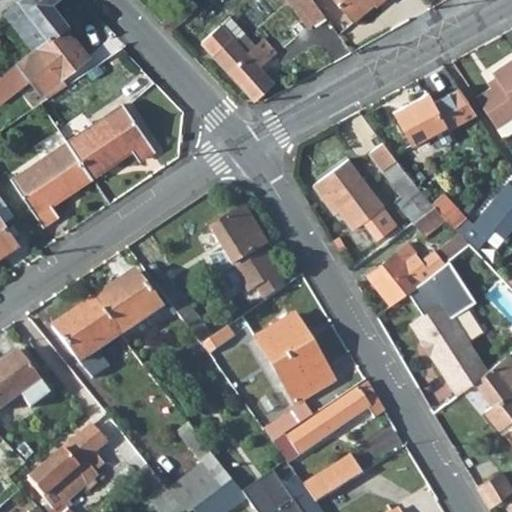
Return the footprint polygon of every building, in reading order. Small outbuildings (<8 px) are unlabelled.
[(32,49),(48,37),(18,0),(17,0),(3,12),(32,49)] [(65,23),(48,2),(50,0),(18,0),(48,37),(64,24),(65,23)] [(288,0),(308,27),(324,15),(312,0),(288,0)] [(333,0),(352,21),(375,1),(373,0),(333,0)] [(160,22),(168,31),(192,10),(184,2),(160,22)] [(229,14),(201,40),(253,99),(272,83),(257,66),(275,51),(262,36),(254,43),(229,14)] [(90,58),(64,24),(48,37),(32,49),(0,74),(0,92),(3,97),(29,77),(41,93),(42,92),(47,98),(67,84),(62,79),(90,58)] [(511,57),(491,71),(494,76),(498,81),(490,86),(475,96),(495,127),(511,115),(511,57)] [(96,64),(84,72),(89,80),(102,72),(96,64)] [(498,81),(494,76),(487,81),(490,86),(498,81)] [(445,125),(428,92),(392,111),(410,144),(445,125)] [(154,149),(122,103),(66,142),(90,177),(131,150),(138,160),(154,149)] [(511,115),(495,127),(502,137),(511,130),(511,115)] [(396,159),(383,141),(368,152),(382,169),(396,159)] [(58,214),(51,205),(90,177),(66,142),(10,180),(41,225),(58,214)] [(383,206),(347,158),(312,184),(333,212),(337,209),(351,228),(383,206)] [(404,197),(417,187),(396,159),(382,169),(404,197)] [(511,225),(511,185),(507,181),(473,223),(467,218),(457,231),(458,232),(476,247),(487,234),(498,243),(503,236),(503,237),(511,225)] [(414,195),(420,191),(417,187),(404,197),(388,209),(403,228),(412,221),(428,210),(414,195)] [(431,202),(420,191),(414,195),(428,210),(434,205),(431,202)] [(442,191),(431,202),(434,205),(444,217),(454,227),(466,216),(442,191)] [(434,205),(428,210),(412,221),(421,232),(423,235),(444,217),(434,205)] [(265,243),(243,207),(209,228),(248,291),(255,286),(264,300),(284,286),(259,247),(265,243)] [(0,217),(0,254),(13,246),(17,243),(0,217)] [(408,243),(421,232),(412,221),(403,228),(399,231),(407,242),(408,243)] [(407,242),(367,274),(390,303),(420,280),(447,258),(467,242),(458,232),(435,252),(434,249),(421,260),(408,243),(407,242)] [(447,258),(420,280),(432,295),(459,273),(447,258)] [(132,273),(91,300),(119,334),(159,307),(132,273)] [(212,336),(170,281),(159,289),(201,344),(212,336)] [(91,300),(50,327),(78,362),(91,378),(108,366),(97,349),(119,334),(91,300)] [(465,338),(442,302),(411,322),(439,365),(452,356),(458,364),(475,353),(471,347),(465,338)] [(332,381),(293,315),(255,337),(294,403),(332,381)] [(241,316),(226,326),(232,334),(247,324),(241,316)] [(212,336),(201,344),(207,352),(232,334),(226,326),(212,336)] [(471,347),(476,344),(470,335),(465,338),(471,347)] [(48,393),(16,350),(0,362),(0,409),(19,395),(29,408),(48,393)] [(511,388),(511,359),(507,353),(474,380),(492,403),(484,410),(499,429),(505,423),(509,428),(507,429),(508,429),(511,434),(511,391),(511,390),(511,388)] [(383,411),(366,381),(285,436),(284,435),(283,433),(271,442),(285,460),(286,462),(366,407),(372,417),(383,411)] [(277,406),(269,394),(259,399),(267,412),(277,406)] [(302,403),(283,416),(292,428),(310,415),(302,403)] [(283,415),(262,429),(271,442),(283,433),(292,428),(283,416),(283,415)] [(231,480),(187,423),(177,430),(202,463),(173,486),(193,510),(231,480)] [(509,428),(505,423),(499,429),(503,434),(508,429),(507,429),(509,428)] [(105,442),(90,426),(62,449),(27,479),(42,495),(52,509),(48,511),(69,511),(60,502),(64,498),(67,502),(97,475),(94,472),(94,471),(103,463),(93,452),(105,442)] [(361,473),(350,455),(302,484),(315,503),(328,495),(360,474),(361,473)] [(271,470),(240,491),(241,493),(245,498),(254,511),(321,511),(315,503),(302,484),(296,475),(281,485),(271,470)] [(511,489),(511,488),(501,471),(476,486),(489,507),(511,489)] [(360,474),(328,495),(338,511),(370,491),(360,474)] [(240,491),(231,480),(193,510),(194,511),(219,511),(218,510),(240,494),(239,492),(240,491)] [(168,490),(163,485),(148,497),(159,511),(181,511),(184,510),(168,490)] [(173,486),(168,490),(184,510),(185,511),(189,511),(193,510),(173,486)] [(226,511),(243,499),(240,494),(218,510),(219,511),(226,511)]
